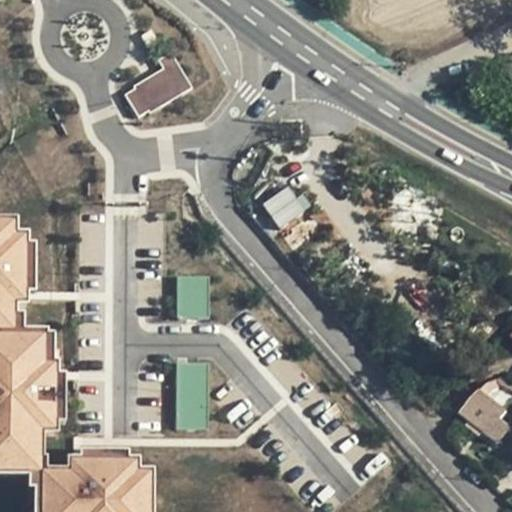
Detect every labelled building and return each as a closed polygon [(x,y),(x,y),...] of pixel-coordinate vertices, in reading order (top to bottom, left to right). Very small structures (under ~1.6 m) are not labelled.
[(176,59),(120,89),(137,120),(192,91),(176,59)] [(262,203),(279,229),(308,209),(291,183),(262,203)] [(28,494),(28,511),(140,511),(138,459),(124,460),(123,448),(70,451),(58,452),(59,463),(28,465),(26,422),(40,421),(37,356),(26,356),(24,325),(3,327),(2,297),(13,297),(10,231),(0,231),(0,467),(16,466),(27,466),(28,494)] [(22,238),(11,239),(13,289),(24,288),(22,238)] [(165,263),(167,305),(200,303),(198,262),(165,263)] [(173,416),(205,414),(202,348),(170,349),(173,416)] [(470,398),(457,413),(498,446),(511,427),(502,419),(507,412),(484,395),(476,403),(470,398)] [(28,494),(27,466),(16,466),(17,495),(28,494)]
